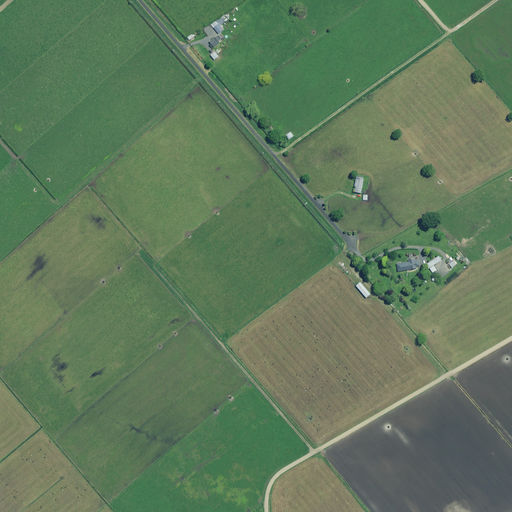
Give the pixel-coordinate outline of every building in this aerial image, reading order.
[(224,29),(217,20),(211,25),(218,34),(224,29)] [(222,39),(219,35),(210,42),(215,48),(220,43),(219,41),(222,39)] [(364,178),(358,177),(355,192),(361,193),(364,178)] [(442,260),(439,256),(426,264),(429,269),(429,268),(432,273),(437,270),(434,265),(442,260)] [(398,271),(412,269),(417,268),(417,267),(421,266),(420,260),(416,261),(415,259),(408,261),(408,262),(397,264),(398,271)] [(371,294),(361,282),(356,286),(366,298),(371,294)]
